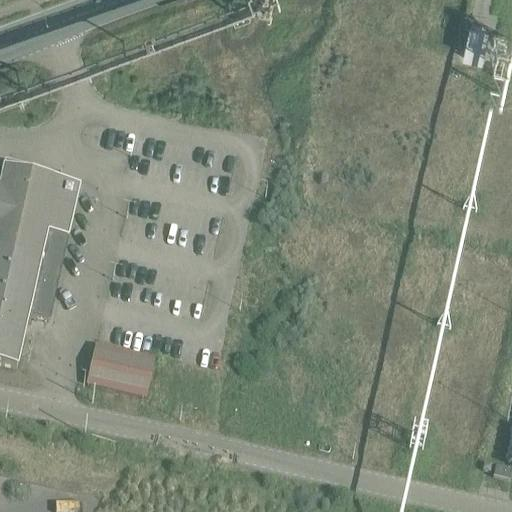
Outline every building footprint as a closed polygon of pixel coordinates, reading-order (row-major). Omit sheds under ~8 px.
[(480,57),(484,25),(468,23),(463,55),(480,57)] [(0,366),(15,370),(27,317),(48,322),(78,190),(57,185),(59,176),(5,164),(3,173),(0,172),(0,366)] [(154,359),(95,346),(86,385),(145,398),(154,359)] [(489,473),(491,466),(484,464),(482,472),(487,473),(489,473)] [(511,470),(495,467),(492,478),(508,482),(511,470)]
